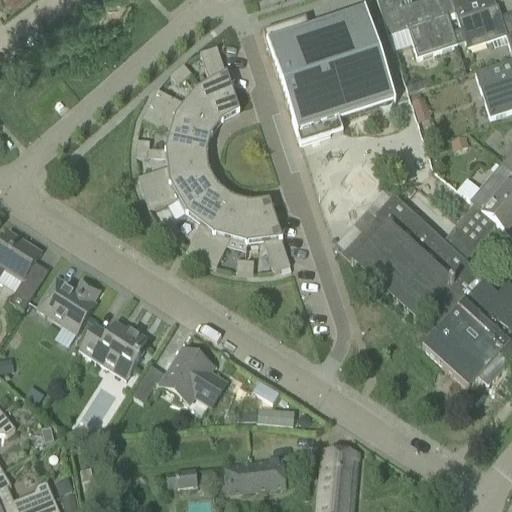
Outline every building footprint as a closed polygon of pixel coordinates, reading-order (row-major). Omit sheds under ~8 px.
[(456,49),(465,46),(449,0),(436,0),(400,12),(397,0),(374,0),(381,19),(392,54),(412,48),(417,63),(457,50),(456,49)] [(449,0),(465,46),(467,53),(505,40),(511,60),(511,37),(506,40),(496,10),(495,11),(491,0),(449,0)] [(296,39),(292,27),(261,37),(299,150),(329,140),(325,127),(392,105),(393,108),(394,107),(363,14),(362,14),(363,17),(296,39)] [(198,95),(195,97),(217,122),(217,121),(223,116),(225,119),(226,119),(230,117),(230,118),(237,115),(217,56),(215,53),(206,56),(199,58),(201,64),(204,72),(207,82),(207,81),(209,86),(208,86),(209,89),(198,95)] [(511,63),(474,76),(490,123),(511,115),(511,63)] [(175,75),(184,84),(190,79),(182,69),(175,75)] [(177,90),(184,84),(175,75),(169,80),(177,90)] [(216,123),(217,122),(195,97),(193,100),(185,110),(182,108),(182,109),(178,107),(178,106),(169,102),(162,99),(162,98),(156,95),(152,102),(153,102),(150,108),(149,108),(148,110),(208,140),(210,135),(210,134),(212,130),(213,131),(213,129),(210,127),(216,122),(216,123)] [(419,98),(410,101),(411,106),(410,106),(414,118),(427,114),(423,102),(421,103),(419,98)] [(166,152),(165,156),(199,158),(198,158),(199,150),(202,151),(203,150),(202,150),(204,146),(205,146),(208,140),(148,110),(147,113),(144,119),(141,126),(147,129),(147,128),(154,132),(163,137),(167,138),(167,139),(170,140),(167,153),(166,152)] [(464,141),(450,146),(453,156),(468,151),(464,141)] [(136,145),(135,154),(148,155),(149,146),(136,145)] [(511,153),(500,168),(511,178),(511,153)] [(147,163),(148,155),(135,154),(135,162),(147,163)] [(199,159),(199,158),(165,156),(166,160),(168,172),(165,173),(165,174),(160,175),(151,178),(143,181),(143,180),(137,183),(139,190),(139,189),(141,196),(142,199),(205,178),(203,172),(201,168),(202,167),(201,166),(198,166),(198,159),(199,159)] [(511,178),(500,168),(478,194),(466,183),(456,195),(469,205),(468,206),(472,209),(495,230),(504,237),(511,228),(511,178)] [(184,216),(186,219),(211,197),(211,196),(211,197),(206,191),(209,189),(209,188),(208,188),(207,184),(205,178),(142,199),(143,201),(145,208),(147,215),(154,213),(154,212),(161,210),(171,207),(175,205),(178,204),(185,215),(184,216)] [(198,264),(200,265),(230,206),(224,203),(220,201),(219,200),(217,203),(212,198),(211,197),(186,219),(189,221),(199,228),(198,231),(198,232),(196,236),(196,235),(191,244),(192,245),(188,252),(185,258),(191,261),(198,264)] [(483,244),(495,230),(472,209),(442,245),(393,200),(374,221),(376,223),(342,259),(351,268),(354,266),(371,282),(415,322),(413,325),(414,326),(425,314),(441,328),(436,335),(421,352),(467,393),(477,383),(504,353),(511,360),(511,361),(509,365),(510,365),(511,363),(511,292),(506,287),(496,298),(483,286),(484,284),(483,283),(482,285),(463,268),(483,244)] [(235,209),(230,206),(200,265),(202,267),(202,266),(209,269),(208,270),(215,273),(218,267),(221,260),(222,260),(226,251),(228,247),(230,244),(242,247),(245,248),(248,215),(247,215),(240,215),(241,211),(239,211),(235,209)] [(248,215),(245,248),(249,248),(257,247),(262,246),(263,249),(264,253),(266,258),(270,270),(272,277),(279,275),(279,274),(288,271),(287,268),(288,267),(268,208),(261,211),(257,212),(256,212),(256,216),(249,216),(249,215),(248,215)] [(164,238),(173,230),(168,224),(158,232),(164,238)] [(173,230),(164,238),(169,245),(179,237),(173,230)] [(0,278),(2,275),(22,287),(41,257),(7,236),(0,246),(0,278)] [(243,278),(244,265),(236,265),(235,278),(243,278)] [(244,265),(243,278),(252,279),(253,266),(244,265)] [(76,340),(85,326),(95,309),(92,307),(99,296),(81,285),(72,298),(66,295),(69,291),(56,282),(35,314),(76,340)] [(7,306),(21,315),(33,297),(18,288),(7,306)] [(94,330),(83,346),(77,356),(105,374),(109,368),(128,380),(140,363),(136,360),(146,344),(126,331),(123,337),(117,333),(118,331),(114,328),(108,338),(94,330)] [(210,411),(213,406),(224,389),(207,378),(211,372),(182,354),(166,381),(149,370),(130,400),(142,408),(155,388),(187,409),(192,400),(210,411)] [(0,477),(2,476),(0,472),(0,439),(6,440),(14,433),(1,417),(0,417),(0,477)] [(321,454),(319,474),(315,511),(351,511),(357,458),(321,454)] [(224,470),(226,490),(227,499),(285,492),(281,463),(224,470)] [(195,492),(193,474),(174,476),(174,477),(165,478),(166,491),(176,490),(176,494),(195,492)] [(0,477),(0,511),(36,511),(53,505),(45,486),(36,490),(33,497),(12,506),(7,492),(10,490),(2,476),(0,477)] [(75,511),(74,500),(61,502),(62,511),(75,511)]
